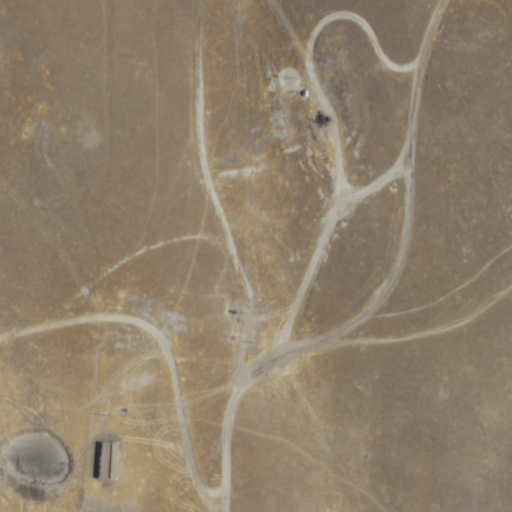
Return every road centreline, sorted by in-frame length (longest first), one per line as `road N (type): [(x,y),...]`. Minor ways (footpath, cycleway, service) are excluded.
road 1 (track): [(225,511),(227,415),(245,298),(209,205),(195,140),(198,0),(296,39),(339,159),(346,208)]
road 2 (track): [(234,395),(284,342),(339,214),(405,157),(431,39),(449,0)]
